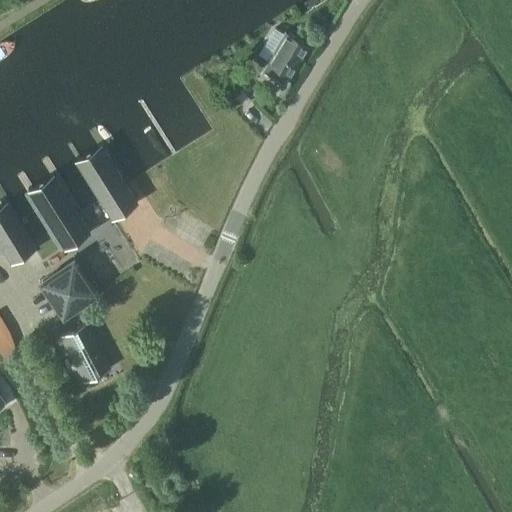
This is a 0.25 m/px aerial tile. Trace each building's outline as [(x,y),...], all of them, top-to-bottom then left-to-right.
[(269,60),(262,70),(284,83),(290,73),(291,74),(309,44),(286,30),(267,59),(269,60)] [(245,95),(230,78),(219,88),(235,105),(245,95)] [(100,142),(75,158),(101,199),(112,217),(137,201),(100,142)] [(28,188),(65,247),(90,231),(53,172),(28,188)] [(0,236),(3,235),(16,256),(33,246),(20,225),(7,203),(0,206),(0,236)] [(73,259),(42,280),(63,311),(94,290),(73,259)] [(61,334),(84,380),(109,368),(86,321),(61,334)]
